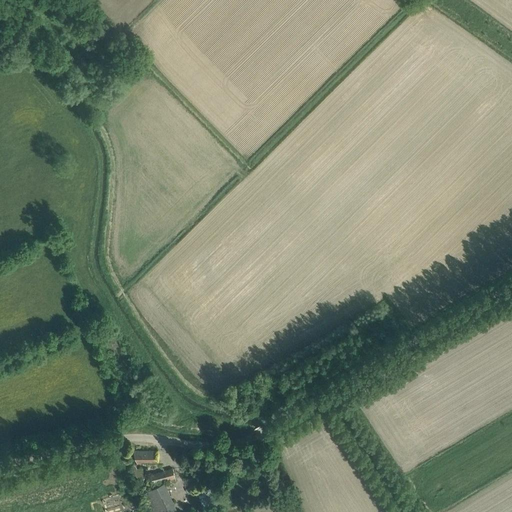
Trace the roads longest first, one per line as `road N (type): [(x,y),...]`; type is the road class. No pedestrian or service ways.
road 1 (unclassified): [(0,465),(127,438),(211,445),(251,437),(335,390)]
road 2 (unclassified): [(511,283),(335,390)]
road 3 (unclassified): [(411,511),(335,390)]
